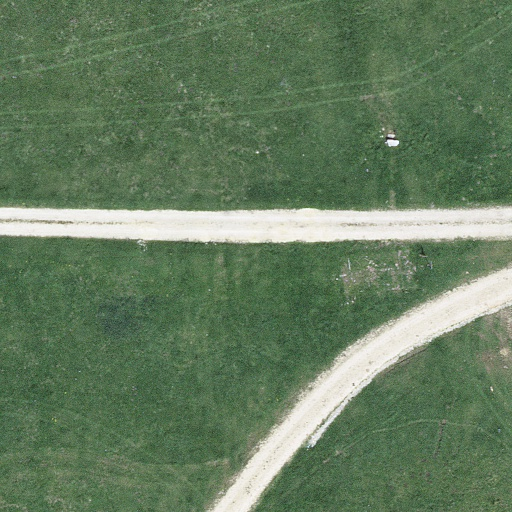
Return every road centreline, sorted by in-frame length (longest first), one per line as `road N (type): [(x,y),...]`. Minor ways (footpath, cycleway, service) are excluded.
road 1 (track): [(511,225),(414,233),(0,228)]
road 2 (track): [(236,511),(340,379),(511,284)]
